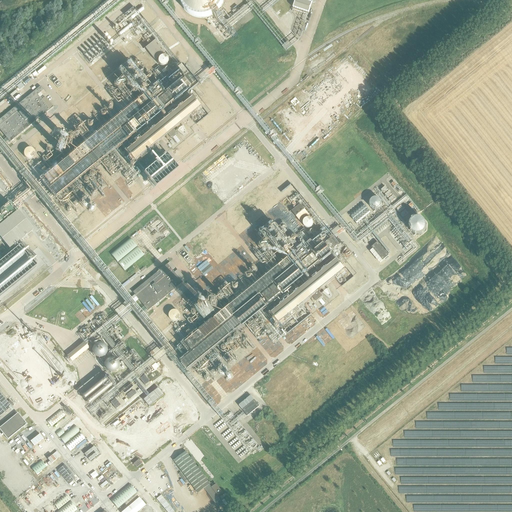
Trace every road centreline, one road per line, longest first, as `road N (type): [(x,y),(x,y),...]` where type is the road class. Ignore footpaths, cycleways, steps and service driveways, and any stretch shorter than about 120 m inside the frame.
road 1 (unclassified): [(261,511),(511,308)]
road 2 (unknown): [(171,251),(191,277),(124,338)]
